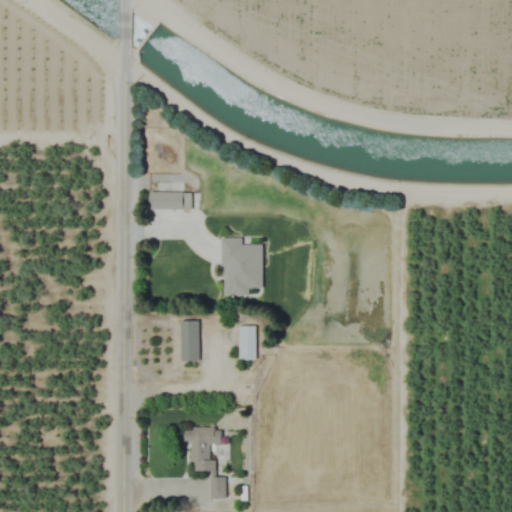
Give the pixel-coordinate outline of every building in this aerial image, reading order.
[(193,209),(193,192),(148,192),(148,209),(193,209)] [(241,238),(222,238),(221,295),(248,295),(248,288),(262,288),(262,245),(241,245),(241,238)] [(198,361),(198,321),(180,321),(180,361),(198,361)] [(238,361),(255,361),(255,326),(238,326),(238,361)] [(190,442),(190,472),(214,472),(214,460),(209,460),(209,445),(220,445),(220,428),(184,429),(184,442),(190,442)] [(209,478),(209,499),(225,499),(225,478),(209,478)]
